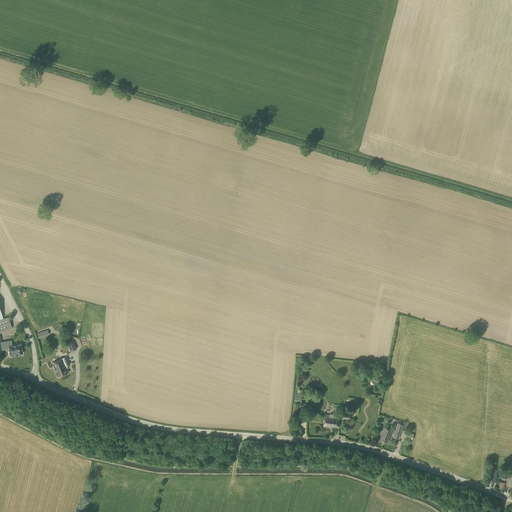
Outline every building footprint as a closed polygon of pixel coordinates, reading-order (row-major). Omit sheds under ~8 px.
[(3,319),(0,308),(0,331),(12,328),(8,317),(3,319)] [(39,338),(49,335),(47,330),(37,333),(39,338)] [(0,339),(0,349),(2,350),(2,349),(9,348),(10,355),(14,355),(15,355),(18,355),(18,354),(22,353),(21,344),(9,346),(8,341),(0,342),(0,339)] [(70,351),(76,349),(73,341),(67,344),(70,351)] [(57,377),(68,372),(67,368),(68,367),(67,365),(70,364),(66,356),(51,363),(55,371),(57,377)] [(352,420),(352,413),(351,413),(351,412),(344,412),(343,420),(352,420)] [(338,428),(339,417),(333,416),(333,415),(325,415),(324,427),(330,428),(330,426),(332,427),(332,428),(338,428)] [(399,439),(404,425),(398,423),(393,437),(399,439)] [(388,442),(392,429),(384,427),(380,439),(388,442)]
